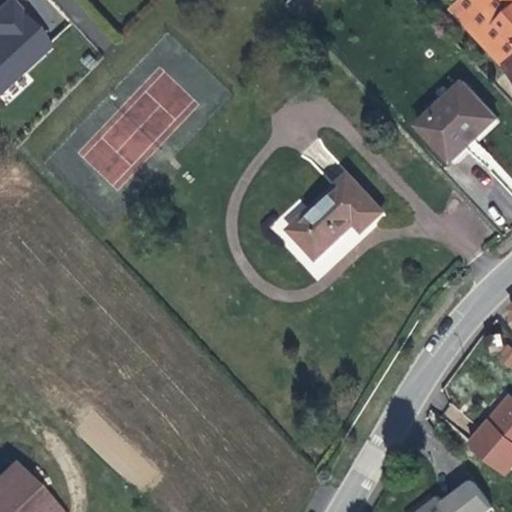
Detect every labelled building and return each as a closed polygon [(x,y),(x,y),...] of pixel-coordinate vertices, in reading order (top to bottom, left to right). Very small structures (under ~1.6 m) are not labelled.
[(511,76),(511,0),(455,0),(448,8),(511,76)] [(0,96),(48,46),(6,2),(0,7),(0,96)] [(448,160),(494,118),(461,81),(415,123),(448,160)] [(359,231),(382,210),(346,172),(285,226),(313,258),(351,223),(359,231)] [(511,342),(501,353),(511,362),(511,342)] [(511,392),(492,416),(497,420),(511,400),(511,392)] [(511,467),(511,400),(497,420),(492,416),(471,442),(508,472),(511,467)] [(54,511),(7,461),(0,467),(0,511),(54,511)] [(454,493),(475,477),(473,474),(444,495),(450,503),(458,499),(454,493)] [(485,511),(495,504),(475,477),(454,493),(458,499),(450,503),(444,495),(440,490),(412,511),(485,511)]
